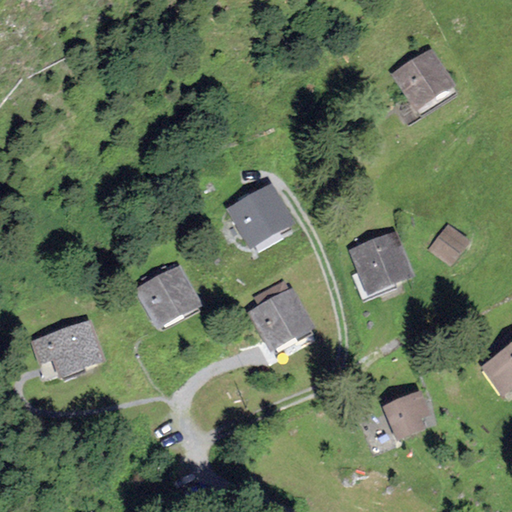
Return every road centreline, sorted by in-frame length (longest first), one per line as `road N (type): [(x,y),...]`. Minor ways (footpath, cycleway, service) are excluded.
road 1 (track): [(194,455),(328,383),(345,354),(341,315),(304,220),(276,180),(244,175)]
road 2 (track): [(275,511),(202,474),(187,439),(182,405),(196,378),(252,356)]
